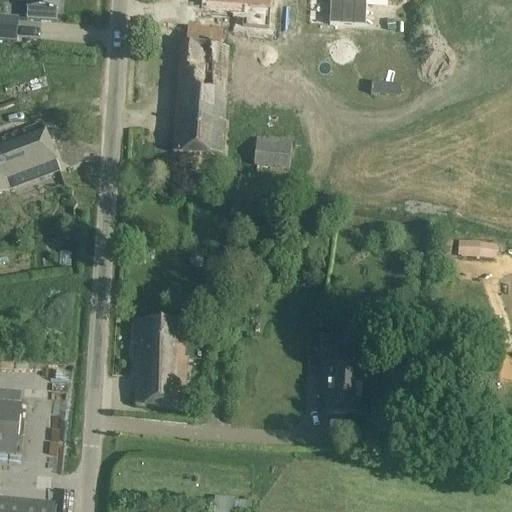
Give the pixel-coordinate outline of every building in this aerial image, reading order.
[(27,0),(26,22),(56,24),(57,0),(27,0)] [(318,0),(319,2),(331,3),(330,26),(365,28),(366,0),(318,0)] [(0,20),(0,42),(17,44),(18,22),(0,20)] [(222,158),(229,50),(222,49),(186,45),(181,45),(174,155),(222,158)] [(372,84),(371,96),(400,99),(401,87),(372,84)] [(0,199),(8,197),(7,193),(14,190),(11,182),(37,172),(40,180),(59,173),(42,126),(0,141),(0,199)] [(292,144),(257,140),(254,169),(289,172),(292,144)] [(498,248),(483,246),(483,245),(459,244),(458,257),(479,258),(497,260),(498,248)] [(191,328),(135,322),(132,348),(138,348),(136,409),(182,414),(187,362),(184,362),(185,347),(189,347),(191,328)] [(366,368),(325,367),(324,389),(328,390),(327,416),(364,417),(365,401),(361,401),(361,389),(372,390),(372,369),(366,369),(366,368)] [(22,407),(0,404),(0,455),(16,457),(22,407)] [(235,500),(214,499),(213,511),(252,511),(253,503),(234,502),(235,500)] [(52,511),(53,507),(0,502),(0,511),(52,511)]
